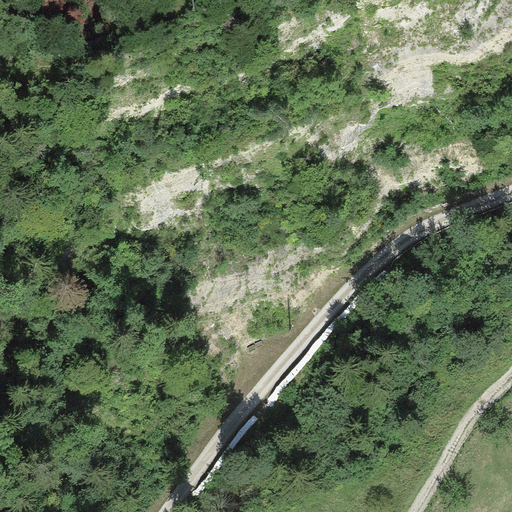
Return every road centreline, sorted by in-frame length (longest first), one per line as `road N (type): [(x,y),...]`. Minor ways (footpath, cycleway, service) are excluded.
road 1 (track): [(511,192),(413,233),(362,274),(254,392),(163,511)]
road 2 (track): [(0,82),(131,36),(178,8)]
road 3 (track): [(413,511),(465,426),(511,374)]
